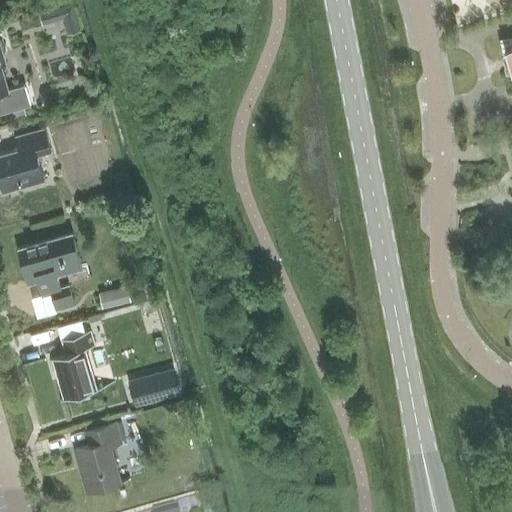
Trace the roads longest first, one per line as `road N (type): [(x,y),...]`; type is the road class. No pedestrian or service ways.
road 1 (secondary): [(336,0),(433,511)]
road 2 (residential): [(511,383),(473,357),(439,288),(440,121),(413,0)]
